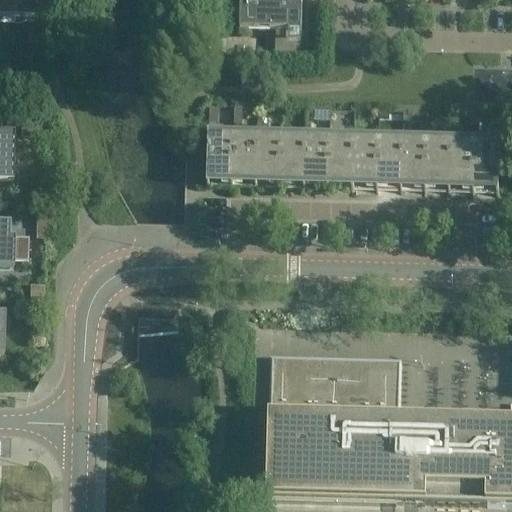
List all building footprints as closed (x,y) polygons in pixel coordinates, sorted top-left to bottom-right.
[(23,24),(23,0),(1,0),(1,24),(23,24)] [(23,0),(23,24),(45,25),(46,6),(47,6),(47,0),(23,0)] [(275,33),(275,62),(300,62),(301,0),(240,0),(239,32),(275,33)] [(23,56),(22,68),(33,68),(33,56),(23,56)] [(209,111),(209,124),(218,125),(219,112),(209,111)] [(234,111),(233,127),(242,127),(243,111),(234,111)] [(320,113),(319,124),(330,124),(330,113),(320,113)] [(34,129),(33,141),(47,141),(47,129),(34,129)] [(0,184),(11,185),(13,137),(0,137),(0,184)] [(209,189),(231,190),(233,190),(255,190),(255,191),(257,191),(257,190),(279,191),(279,192),(281,192),(281,191),(303,192),(305,192),(327,193),(329,193),(351,193),(351,194),(354,194),(354,193),(376,194),(376,195),(378,195),(378,194),(400,195),(402,195),(424,196),(426,196),(448,196),(448,197),(450,197),(450,196),(472,197),(472,198),(474,198),(474,197),(496,198),(498,198),(500,146),(474,145),(208,138),(207,189),(209,189)] [(35,218),(35,241),(44,242),(45,218),(35,218)] [(9,241),(9,227),(0,226),(0,271),(13,271),(14,266),(26,266),(26,241),(9,241)] [(511,426),(507,427),(400,424),(401,366),(270,362),(267,504),(505,510),(511,510),(511,426)]
